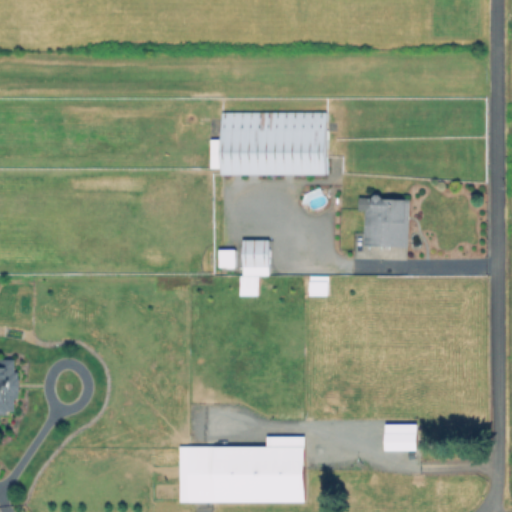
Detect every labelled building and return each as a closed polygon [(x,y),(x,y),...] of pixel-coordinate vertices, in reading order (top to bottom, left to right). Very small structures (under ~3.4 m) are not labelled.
[(327,112),(328,174),(223,174),(223,167),(212,167),(212,138),(223,138),(223,113),(327,112)] [(410,199),(408,247),(365,245),(367,194),(382,194),(382,198),(410,199)] [(271,239),(271,274),(244,275),(244,240),(271,239)] [(236,266),(221,267),(221,250),(236,249),(236,266)] [(341,277),(341,294),(331,294),(332,277),(341,277)] [(0,414),(15,414),(15,361),(0,360),(0,414)] [(358,385),(358,411),(316,410),(317,384),(358,385)] [(178,449),(178,505),(302,505),(302,438),(265,438),(265,449),(178,449)] [(336,440),(336,454),(311,453),(311,440),(336,440)] [(404,484),(405,507),(377,508),(377,500),(366,500),(366,485),(404,484)]
